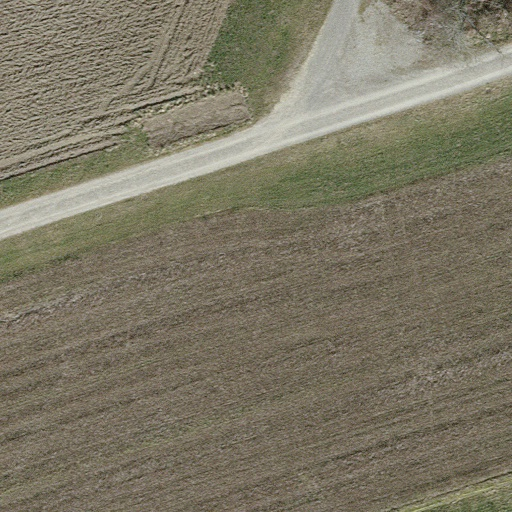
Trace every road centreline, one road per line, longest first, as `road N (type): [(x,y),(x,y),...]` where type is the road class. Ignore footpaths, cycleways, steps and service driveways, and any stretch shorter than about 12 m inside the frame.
road 1 (track): [(511,61),(0,225)]
road 2 (track): [(311,120),(350,0)]
